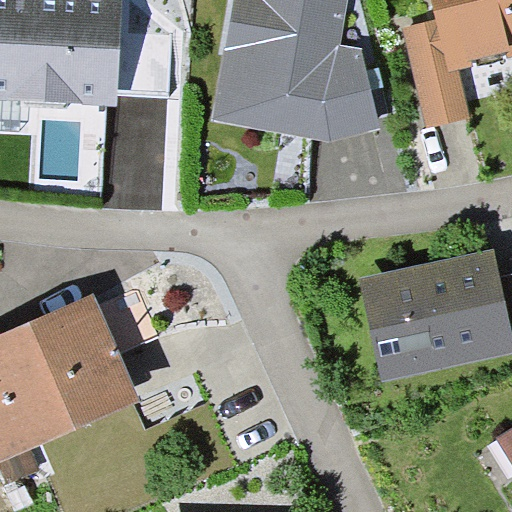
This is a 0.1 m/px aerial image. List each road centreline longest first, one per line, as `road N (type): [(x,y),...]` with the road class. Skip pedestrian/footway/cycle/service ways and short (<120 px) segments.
road 1 (residential): [(366,511),(242,228)]
road 2 (unclassified): [(242,228),(511,196)]
road 3 (unclassified): [(0,218),(242,228)]
